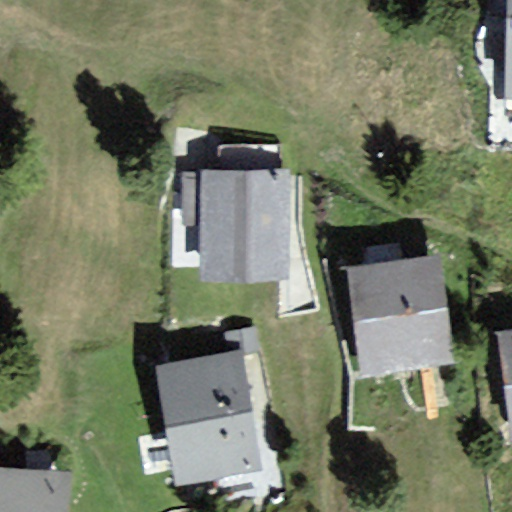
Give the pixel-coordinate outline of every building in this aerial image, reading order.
[(511,106),(511,0),(498,0),(499,106),(511,106)] [(203,281),(293,280),(292,176),(202,176),(203,281)] [(443,373),(435,257),(348,263),(357,379),(443,373)] [(177,483),(267,471),(251,354),(161,366),(177,483)] [(0,511),(72,511),(77,477),(0,468),(0,511)]
